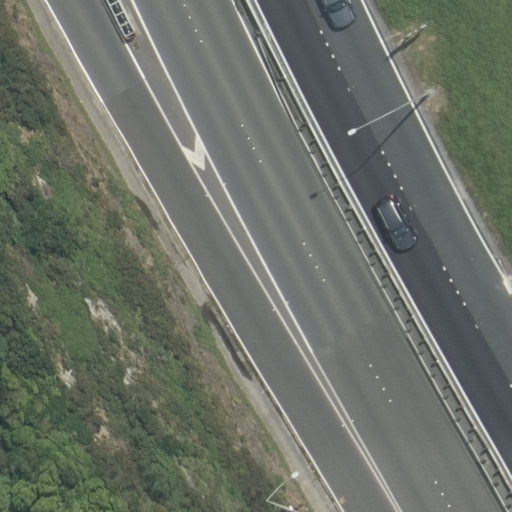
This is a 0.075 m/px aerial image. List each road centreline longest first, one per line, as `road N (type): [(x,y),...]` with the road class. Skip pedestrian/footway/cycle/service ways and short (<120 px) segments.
road 1 (trunk): [(401,511),(304,408),(78,0)]
road 2 (motorway): [(430,511),(391,397),(185,0)]
road 3 (motorway): [(311,0),(369,127),(511,385)]
